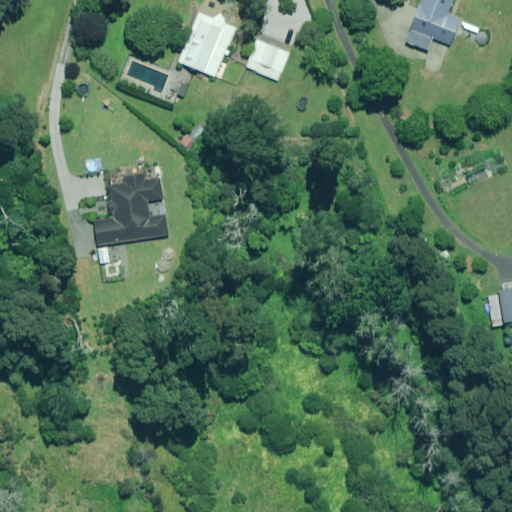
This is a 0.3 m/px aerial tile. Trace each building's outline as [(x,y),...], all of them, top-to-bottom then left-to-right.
[(456,0),(423,0),(402,55),(425,64),(435,39),(452,46),(461,21),(450,17),(456,0)] [(222,23),(199,14),(179,63),(216,78),(239,22),(225,17),(222,23)] [(265,44),(254,73),(280,83),(290,54),(265,44)] [(203,145),(189,133),(179,145),(193,157),(203,145)] [(146,182),(145,176),(125,178),(126,184),(110,187),(114,219),(95,222),(99,247),(170,237),(166,214),(150,216),(148,202),(163,200),(161,180),(146,182)] [(174,248),(173,248),(172,247),(171,246),(169,246),(168,246),(167,247),(165,247),(164,248),(163,249),(163,250),(162,251),(162,253),(161,254),(162,255),(162,257),(162,258),(163,259),(164,260),(165,261),(166,261),(168,262),(169,262),(170,262),(172,261),(173,261),(174,260),(175,259),(176,258),(176,257),(177,255),(177,254),(177,253),(176,252),(176,250),(175,249),(174,248)] [(168,263),(165,261),(164,261),(163,260),(162,261),(160,261),(159,261),(158,262),(157,263),(156,264),(156,265),(155,267),(155,268),(155,269),(155,271),(156,272),(157,273),(158,274),(159,275),(160,275),(161,276),(163,276),(164,276),(165,275),(166,275),(168,274),(169,273),(169,272),(170,271),(170,270),(170,268),(170,267),(170,266),(169,264),(169,263),(168,263)] [(502,325),(511,323),(511,287),(498,289),(502,325)]
